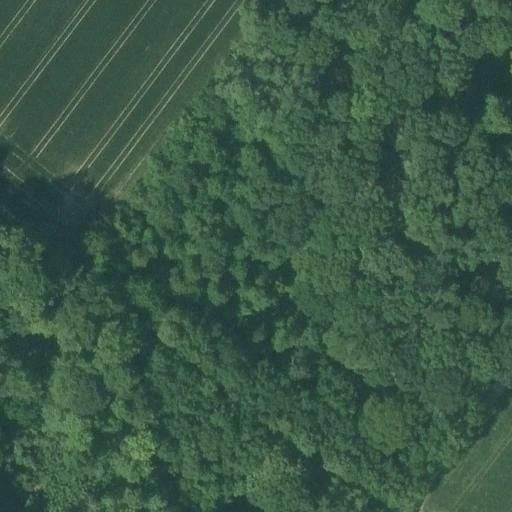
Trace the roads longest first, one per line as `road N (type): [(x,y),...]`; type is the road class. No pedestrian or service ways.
road 1 (track): [(391,511),(0,213)]
road 2 (track): [(403,511),(511,371)]
